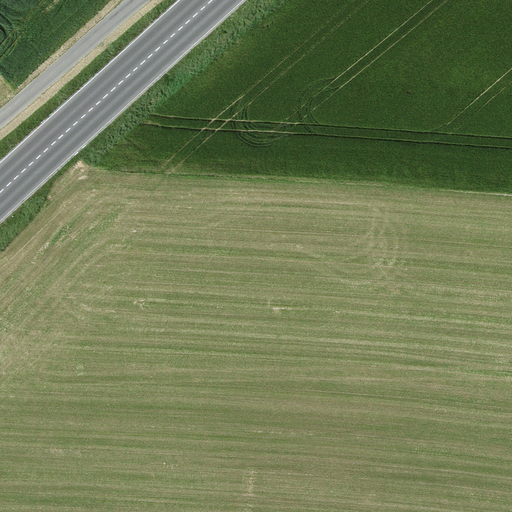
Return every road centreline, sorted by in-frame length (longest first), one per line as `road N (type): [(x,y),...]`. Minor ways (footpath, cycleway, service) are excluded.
road 1 (primary): [(0,195),(214,0)]
road 2 (tertiary): [(141,0),(0,118)]
